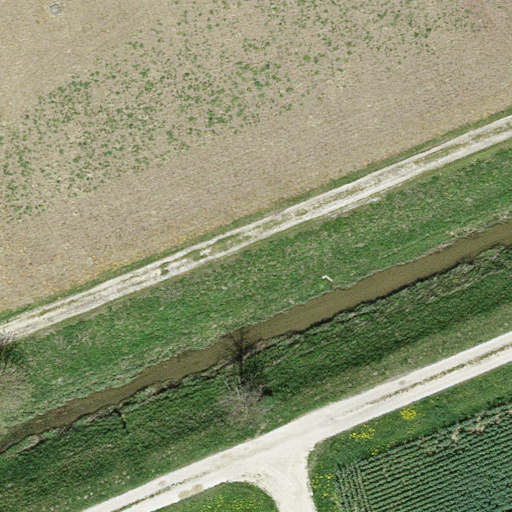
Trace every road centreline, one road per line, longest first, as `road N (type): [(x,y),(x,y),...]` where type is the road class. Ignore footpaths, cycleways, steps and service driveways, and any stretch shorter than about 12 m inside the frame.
road 1 (track): [(0,325),(511,115)]
road 2 (track): [(511,346),(116,511)]
